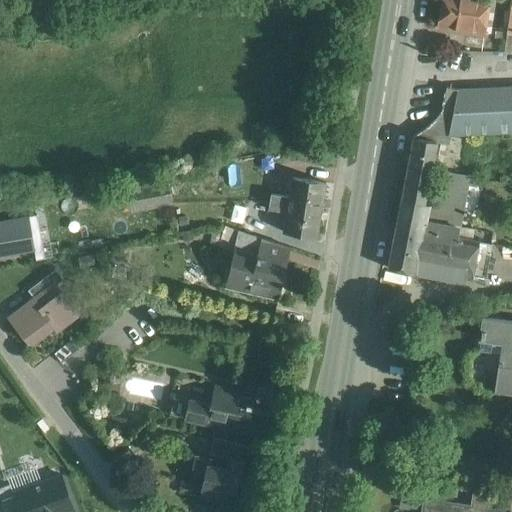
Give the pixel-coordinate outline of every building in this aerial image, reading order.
[(488,0),(443,0),(439,27),(483,33),(488,0)] [(511,86),(459,89),(447,87),(442,109),(432,121),(423,129),(413,136),(413,137),(436,142),(441,143),(447,144),(449,135),(511,131),(511,86)] [(436,142),(413,137),(404,182),(427,187),(434,154),(438,155),(441,143),(436,142)] [(325,182),(293,176),(289,194),(271,191),(269,201),(321,209),(325,182)] [(168,180),(125,188),(130,210),(173,202),(168,180)] [(427,187),(404,182),(396,224),(420,229),(421,220),(420,220),(427,187)] [(321,209),(269,201),(267,212),(280,214),(280,210),(285,210),(282,229),(316,235),(321,209)] [(0,217),(0,253),(36,247),(29,212),(0,217)] [(420,229),(396,224),(388,267),(464,282),(464,280),(472,282),(473,276),(485,278),(491,245),(458,238),(460,228),(426,221),(424,230),(420,229)] [(282,256),(234,246),(230,264),(235,265),(232,281),(268,288),(268,286),(280,289),(283,270),(280,270),(282,256)] [(56,268),(28,289),(35,299),(55,283),(56,284),(63,278),(56,268)] [(35,299),(11,317),(30,343),(54,324),(56,328),(77,312),(56,284),(55,283),(35,299)] [(511,321),(483,317),(480,339),(484,339),(484,338),(507,342),(506,350),(502,349),(496,391),(498,391),(499,386),(511,388),(511,321)] [(72,338),(54,352),(61,362),(79,347),(72,338)] [(255,395),(214,386),(210,403),(189,398),(185,417),(206,422),(247,432),(255,395)] [(241,442),(213,436),(209,453),(228,457),(238,459),(238,457),(241,442)] [(394,444),(383,442),(380,462),(402,466),(406,437),(396,436),(394,444)] [(226,468),(209,465),(210,458),(195,455),(190,476),(202,479),(199,492),(220,496),(219,503),(234,506),(238,488),(235,487),(237,478),(240,478),(244,459),(238,457),(238,459),(228,457),(226,468)] [(61,474),(13,492),(20,511),(67,511),(74,510),(61,474)] [(470,505),(423,498),(421,511),(511,511),(509,511),(511,497),(473,491),(470,505)]
